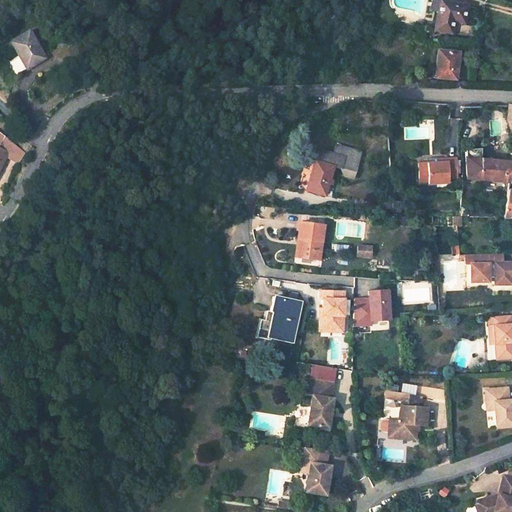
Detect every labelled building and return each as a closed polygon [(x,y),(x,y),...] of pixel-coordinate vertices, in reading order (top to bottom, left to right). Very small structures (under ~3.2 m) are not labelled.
[(466,5),(439,0),(434,28),(452,31),(454,21),(463,22),(466,5)] [(26,32),(9,44),(25,68),(37,60),(39,63),(45,59),(26,32)] [(83,40),(67,49),(76,64),(92,56),(83,40)] [(458,52),(441,50),(439,65),(436,65),(435,78),(456,79),(458,52)] [(37,60),(25,68),(27,70),(39,63),(37,60)] [(0,168),(8,154),(6,153),(12,142),(0,133),(0,168)] [(315,161),(306,191),(325,196),(334,166),(340,168),(348,175),(355,177),(359,163),(355,162),(358,150),(335,144),(333,153),(319,149),(315,161)] [(480,149),(464,151),(465,158),(466,178),(509,183),(509,179),(511,163),(480,158),(480,149)] [(437,163),(426,163),(427,184),(447,182),(447,179),(457,178),(455,159),(446,159),(446,162),(437,163)] [(511,189),(508,189),(503,218),(511,217),(511,189)] [(390,202),(376,201),(376,208),(390,209),(390,202)] [(323,225),(300,222),(297,240),(302,241),(300,258),(319,260),(323,225)] [(348,248),(333,246),(332,253),(347,255),(348,248)] [(511,262),(501,263),(501,253),(471,254),(471,266),(468,266),(469,283),(486,283),(486,279),(492,279),(493,286),(510,286),(510,281),(511,280),(511,262)] [(493,293),(511,292),(511,280),(510,281),(510,286),(493,286),(493,293)] [(368,299),(353,300),(353,326),(371,325),(370,321),(389,320),(387,290),(371,291),(371,299),(368,299)] [(344,292),(319,291),(319,299),(322,300),(322,309),(321,326),(343,327),(344,292)] [(299,303),(274,298),(270,312),(272,313),(278,314),(273,338),(290,341),(299,303)] [(322,309),(319,309),(319,332),(342,332),(343,327),(321,326),(322,309)] [(278,314),(272,313),(267,337),(273,338),(278,314)] [(493,328),(494,348),(496,363),(511,361),(511,326),(511,327),(511,319),(492,320),(493,328)] [(311,404),(308,425),(328,428),(334,399),(331,398),(334,382),(307,378),(304,394),(313,396),(311,404)] [(494,411),(496,429),(511,427),(511,401),(508,402),(507,389),(485,391),(486,405),(494,404),(494,411)] [(304,394),(303,403),(311,404),(313,396),(304,394)] [(396,440),(415,441),(416,426),(425,427),(427,408),(399,405),(398,420),(389,420),(389,421),(388,433),(388,434),(397,434),(396,440)] [(388,433),(389,421),(382,421),(380,423),(380,430),(381,432),(388,433)] [(307,472),(304,492),(325,495),(330,466),(325,465),(328,450),(305,447),(302,461),(309,463),(307,472)] [(302,461),(300,471),(307,472),(309,463),(302,461)] [(511,511),(511,480),(503,478),(498,500),(497,500),(496,500),(495,500),(494,500),(493,500),(492,500),(491,500),(491,501),(490,501),(489,501),(488,498),(476,501),(475,504),(477,511),(511,511)]
